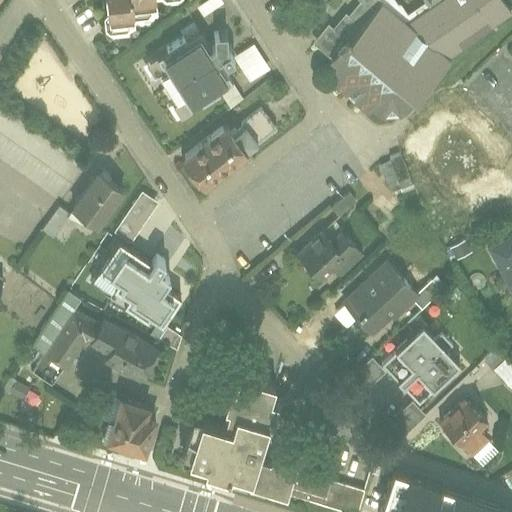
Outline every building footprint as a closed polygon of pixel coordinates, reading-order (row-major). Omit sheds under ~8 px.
[(101,0),(105,37),(134,34),(133,20),(158,18),(156,2),(179,0),(178,0),(101,0)] [(380,0),(381,0),(321,72),(379,120),(406,119),(452,64),(443,56),(511,13),(511,12),(504,0),(380,0)] [(211,23),(147,65),(181,116),(229,84),(217,65),(250,43),(237,24),(219,35),(211,23)] [(252,42),(233,55),(249,80),(269,68),(252,42)] [(222,125),(177,160),(198,186),(276,126),(263,109),(229,135),(222,125)] [(462,166),(497,205),(511,191),(511,158),(492,137),(478,150),(444,113),(418,136),(453,175),(462,166)] [(391,163),(381,167),(390,191),(411,183),(401,155),(389,160),(391,163)] [(94,173),(70,210),(96,228),(121,191),(94,173)] [(113,235),(87,283),(162,325),(178,295),(163,286),(171,272),(166,270),(184,236),(163,225),(152,245),(137,237),(158,199),(138,189),(112,234),(113,235)] [(354,200),(347,191),(331,204),(339,213),(354,200)] [(68,213),(58,206),(42,228),(53,235),(68,213)] [(356,254),(332,226),(298,254),(322,282),(356,254)] [(511,233),(486,246),(511,299),(511,298),(511,233)] [(369,327),(413,290),(392,265),(348,301),(369,327)] [(33,344),(69,364),(83,340),(108,354),(104,360),(137,378),(159,340),(120,318),(118,322),(80,300),(82,295),(66,286),(33,344)] [(425,403),(464,367),(429,329),(390,366),(425,403)] [(500,343),(483,355),(490,364),(507,351),(500,343)] [(511,365),(504,356),(491,367),(511,391),(511,365)] [(384,371),(371,357),(352,376),(365,389),(384,371)] [(187,420),(175,459),(193,464),(191,470),(353,511),(361,489),(326,478),(331,465),(291,452),(298,429),(266,419),(270,403),(263,401),(267,386),(226,374),(214,412),(223,414),(219,429),(187,420)] [(28,388),(16,382),(11,391),(23,397),(28,388)] [(489,422),(468,399),(444,421),(466,444),(489,422)] [(116,400),(103,444),(141,456),(154,416),(146,413),(147,409),(116,400)] [(423,413),(410,401),(392,419),(405,432),(423,413)] [(505,511),(395,476),(383,511),(505,511)]
